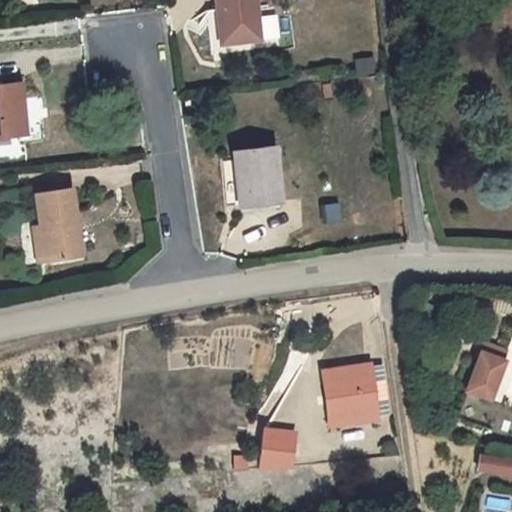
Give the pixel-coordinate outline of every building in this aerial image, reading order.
[(213,0),(218,44),(257,40),(252,0),(213,0)] [(265,39),(280,39),(278,16),(264,17),(265,39)] [(22,87),(0,89),(0,141),(29,138),(22,87)] [(269,152),(226,156),(233,210),(276,205),(269,152)] [(70,186),(33,191),(43,260),(80,256),(70,186)] [(321,224),(343,222),(340,202),(318,204),(321,224)] [(483,341),(479,351),(502,360),(506,351),(483,341)] [(479,351),(471,370),(494,379),(502,360),(479,351)] [(374,416),(365,364),(320,369),(329,423),(374,416)] [(471,370),(464,388),(487,397),(494,379),(471,370)] [(257,467),(287,464),(287,427),(257,427),(257,467)] [(511,467),(511,458),(476,452),(473,468),(511,475),(511,467)] [(487,505),(491,494),(484,492),(481,503),(487,505)]
